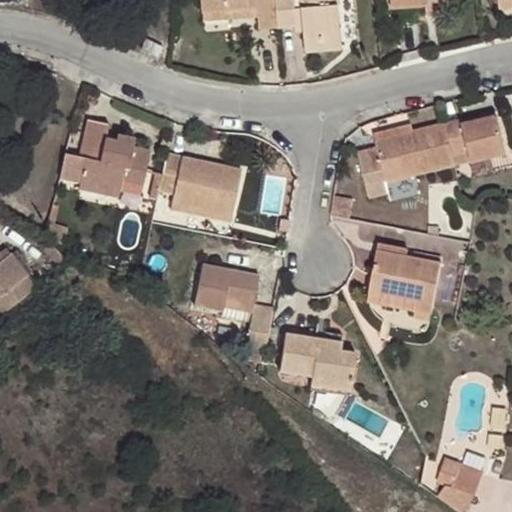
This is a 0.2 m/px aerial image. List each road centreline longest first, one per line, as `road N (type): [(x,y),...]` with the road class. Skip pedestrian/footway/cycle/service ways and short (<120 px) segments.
road 1 (residential): [(314,104),(234,104),(0,31)]
road 2 (residential): [(511,59),(314,104)]
road 3 (residential): [(315,265),(300,241),(314,104)]
